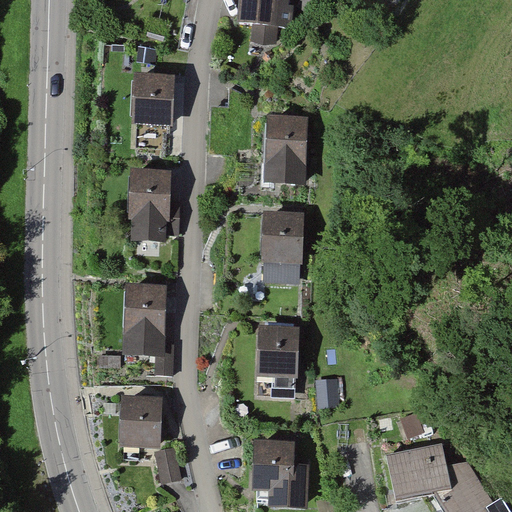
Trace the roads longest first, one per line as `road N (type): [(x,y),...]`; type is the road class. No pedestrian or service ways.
road 1 (secondary): [(49,0),(46,353),(80,511)]
road 2 (residential): [(211,0),(200,60),(188,382),(212,511)]
